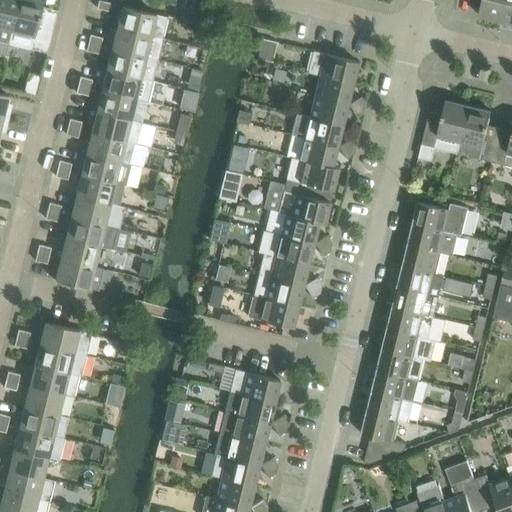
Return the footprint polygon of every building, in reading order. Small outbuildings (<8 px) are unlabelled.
[(0,0),(0,40),(8,43),(18,0),(0,0)] [(47,52),(56,16),(44,13),(43,13),(39,12),(42,0),(41,0),(18,0),(8,43),(47,52)] [(98,0),(96,8),(108,11),(110,3),(99,0),(98,0)] [(482,0),(479,14),(501,20),(505,0),(482,0)] [(511,0),(505,0),(501,20),(511,22),(511,0)] [(122,5),(116,27),(162,38),(167,17),(122,5)] [(116,27),(111,48),(157,59),(162,38),(116,27)] [(90,35),(88,42),(100,45),(102,37),(90,35)] [(263,38),(261,45),(275,48),(277,41),(263,38)] [(98,53),(100,45),(88,42),(86,50),(98,53)] [(157,59),(111,48),(106,69),(152,80),(157,59)] [(308,72),(319,75),(352,83),(357,61),(313,50),(308,72)] [(190,67),(188,74),(199,77),(200,70),(190,67)] [(106,69),(101,90),(135,98),(147,101),(152,80),(106,69)] [(308,72),(319,75),(314,96),(347,104),(352,83),(319,75),(308,72)] [(80,76),(78,84),(90,87),(92,79),(80,76)] [(88,95),(90,87),(78,84),(76,92),(88,95)] [(101,90),(96,111),(130,119),(135,98),(101,90)] [(0,115),(8,118),(11,103),(6,102),(7,95),(0,92),(0,115)] [(314,96),(309,117),(342,125),(347,104),(314,96)] [(352,110),(365,102),(361,96),(349,104),(352,110)] [(457,149),(460,140),(468,105),(446,99),(440,120),(428,117),(418,157),(432,160),(435,147),(456,152),(457,149)] [(356,116),(364,112),(366,104),(365,102),(352,110),(356,116)] [(467,155),(479,158),(492,161),(498,135),(486,132),(491,110),(468,105),(460,140),(457,149),(468,152),(467,155)] [(96,111),(91,132),(133,142),(136,143),(140,121),(130,119),(96,111)] [(183,111),(176,142),(186,144),(193,113),(183,111)] [(337,145),(342,125),(309,117),(294,113),(289,134),(304,138),(337,145)] [(236,115),(235,121),(247,124),(249,118),(236,115)] [(70,118),(68,126),(79,129),(81,121),(70,118)] [(78,137),(79,129),(68,126),(66,134),(78,137)] [(492,161),(504,164),(511,165),(511,131),(510,138),(498,135),(492,161)] [(127,163),(133,142),(91,132),(86,153),(127,163)] [(304,138),(299,159),(338,168),(338,167),(332,166),(337,145),(304,138)] [(354,144),(355,146),(351,138),(338,146),(342,152),(354,144)] [(233,144),(231,155),(236,157),(239,145),(233,144)] [(346,158),(353,154),(355,146),(354,144),(342,152),(346,158)] [(86,153),(81,174),(123,184),(129,163),(127,163),(86,153)] [(332,189),(338,168),(299,159),(291,157),(286,178),(285,183),(309,188),(308,192),(321,195),(323,187),(332,189)] [(57,168),(69,171),(71,163),(59,160),(57,168)] [(244,166),(242,173),(250,175),(251,167),(244,166)] [(67,179),(69,171),(57,168),(55,176),(67,179)] [(118,205),(123,184),(81,174),(75,195),(118,205)] [(269,179),(262,208),(269,209),(285,213),(324,223),(329,201),(328,201),(320,199),(321,195),(308,192),(309,188),(285,183),(269,179)] [(154,182),(152,191),(162,194),(164,185),(154,182)] [(219,185),(217,196),(234,201),(237,189),(219,185)] [(75,195),(70,216),(104,224),(118,227),(123,206),(118,205),(75,195)] [(224,198),(221,210),(230,212),(233,201),(224,198)] [(418,201),(413,222),(445,230),(458,233),(462,235),(469,207),(451,202),(449,208),(418,201)] [(47,210),(59,213),(61,205),(49,202),(47,210)] [(57,221),(59,213),(47,210),(45,218),(57,221)] [(285,213),(280,234),(313,242),(318,222),(324,223),(285,213)] [(70,216),(65,237),(99,245),(113,248),(118,227),(104,224),(70,216)] [(215,218),(212,238),(229,240),(232,220),(215,218)] [(458,233),(445,230),(413,222),(408,243),(440,251),(453,255),(458,233)] [(496,243),(504,245),(507,233),(499,231),(496,243)] [(313,242),(280,234),(269,232),(264,253),(308,263),(313,242)] [(318,248),(331,241),(327,235),(315,243),(318,248)] [(65,237),(60,258),(94,266),(99,245),(65,237)] [(322,255),(330,251),(332,242),(331,241),(318,248),(322,255)] [(435,272),(440,251),(408,243),(402,264),(435,272)] [(504,245),(496,243),(493,255),(501,257),(504,245)] [(37,252),(49,255),(50,247),(39,244),(37,252)] [(47,263),(49,255),(37,252),(35,260),(47,263)] [(258,274),(303,284),(308,263),(264,253),(258,274)] [(103,268),(94,266),(60,258),(55,279),(98,290),(103,268)] [(140,261),(136,274),(146,277),(149,263),(140,261)] [(402,264),(397,285),(430,293),(439,296),(444,275),(435,272),(402,264)] [(511,271),(504,270),(501,284),(511,286),(511,271)] [(486,285),(494,287),(497,275),(489,273),(486,285)] [(258,274),(253,294),(298,305),(303,284),(258,274)] [(473,282),(445,275),(442,288),(470,295),(473,282)] [(308,290),(320,283),(317,277),(304,285),(308,290)] [(312,297),(319,293),(321,284),(320,283),(308,290),(312,297)] [(511,286),(501,284),(493,317),(511,322),(511,319),(511,286)] [(430,293),(397,285),(392,306),(434,316),(439,296),(430,293)] [(494,287),(486,285),(483,297),(491,298),(494,287)] [(248,316),(260,319),(293,327),(298,305),(253,294),(248,316)] [(434,316),(392,306),(387,327),(419,335),(429,338),(434,316)] [(219,319),(234,323),(236,317),(220,313),(219,319)] [(476,326),(484,328),(486,317),(479,315),(476,326)] [(79,330),(78,330),(45,321),(39,343),(86,354),(91,333),(87,332),(79,330)] [(484,328),(476,326),(473,338),(481,340),(484,328)] [(429,338),(419,335),(387,327),(382,348),(424,358),(431,360),(436,339),(429,338)] [(16,337),(28,340),(30,332),(18,329),(16,337)] [(26,348),(28,340),(16,337),(14,345),(26,348)] [(120,340),(119,346),(123,353),(129,354),(132,344),(132,343),(124,341),(120,340)] [(39,343),(34,364),(78,375),(81,375),(86,354),(39,343)] [(424,358),(382,348),(377,369),(419,379),(424,358)] [(465,369),(473,371),(476,359),(468,357),(465,369)] [(224,366),(208,362),(206,369),(222,373),(224,366)] [(78,375),(34,364),(29,385),(63,393),(73,396),(78,375)] [(274,401),(280,379),(247,372),(239,370),(235,369),(230,390),(274,401)] [(419,379),(377,369),(372,390),(414,400),(419,379)] [(473,371),(465,369),(462,380),(470,382),(473,371)] [(8,371),(6,379),(17,382),(19,374),(8,371)] [(112,373),(110,381),(122,384),(124,376),(112,373)] [(16,390),(17,382),(6,379),(4,387),(16,390)] [(29,385),(24,406),(58,414),(63,393),(29,385)] [(176,386),(173,397),(184,400),(187,389),(176,386)] [(455,410),(463,412),(468,392),(456,389),(454,394),(458,399),(455,410)] [(269,422),(274,401),(230,390),(224,411),(269,422)] [(372,390),(366,411),(399,419),(408,421),(414,400),(372,390)] [(68,417),(58,414),(24,406),(19,427),(63,438),(68,417)] [(460,424),(463,412),(455,410),(452,422),(446,424),(449,433),(459,429),(460,424)] [(219,432),(231,435),(264,443),(269,422),(224,411),(219,432)] [(370,462),(405,449),(406,443),(393,440),(399,419),(366,411),(361,433),(371,435),(364,460),(363,460),(363,461),(370,462)] [(0,422),(7,424),(9,416),(0,413),(0,422)] [(274,428),(286,420),(283,415),(271,422),(274,428)] [(278,435),(286,430),(287,423),(286,420),(274,428),(278,435)] [(14,448),(47,456),(59,459),(64,438),(63,438),(19,427),(14,448)] [(219,432),(214,453),(216,454),(226,456),(259,464),(264,443),(231,435),(219,432)] [(14,448),(9,469),(42,477),(47,456),(14,448)] [(211,475),(221,477),(254,485),(259,464),(226,456),(216,454),(211,475)] [(264,470),(276,462),(273,457),(261,464),(264,470)] [(474,479),(473,475),(468,461),(446,469),(451,483),(456,496),(445,500),(448,511),(472,511),(471,506),(482,502),(474,479)] [(268,477),(275,472),(277,464),(276,462),(264,470),(268,477)] [(9,469),(3,490),(50,501),(55,480),(42,477),(9,469)] [(474,479),(482,502),(494,498),(499,511),(511,511),(511,480),(510,476),(490,483),(486,474),(474,479)] [(221,477),(215,498),(249,506),(254,485),(221,477)] [(83,480),(81,487),(89,488),(91,481),(83,480)] [(420,498),(408,503),(411,511),(448,511),(445,500),(439,485),(418,492),(420,498)] [(156,488),(152,503),(164,506),(168,491),(156,488)] [(88,489),(85,499),(93,501),(95,491),(88,489)] [(3,490),(0,503),(0,511),(3,511),(47,511),(50,501),(3,490)] [(247,511),(249,506),(215,498),(205,495),(200,511),(247,511)] [(253,511),(266,504),(263,499),(250,507),(253,511)] [(411,511),(408,503),(396,507),(397,511),(411,511)]
